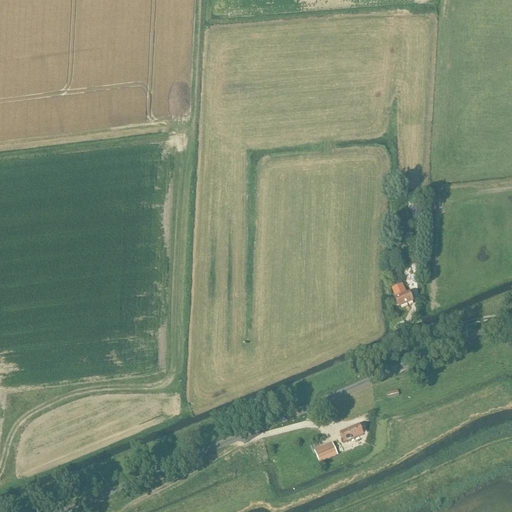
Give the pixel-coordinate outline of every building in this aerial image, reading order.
[(401,284),(402,272),(396,271),(397,265),(390,264),(389,271),(392,271),(391,283),(401,284)] [(402,291),(393,295),(399,308),(413,302),(409,292),(404,294),(402,291)] [(388,399),(399,396),(398,391),(387,393),(388,399)] [(42,392),(16,394),(16,405),(43,401),(42,392)] [(15,410),(15,409),(14,408),(14,407),(13,406),(12,406),(10,406),(9,406),(8,407),(7,408),(7,410),(7,411),(7,412),(8,413),(9,414),(10,414),(11,414),(12,414),(13,413),(14,412),(15,411),(15,410)] [(359,425),(339,433),(343,443),(363,435),(363,434),(366,433),(364,428),(361,429),(359,425)] [(333,443),(314,451),(319,464),(338,456),(333,443)]
